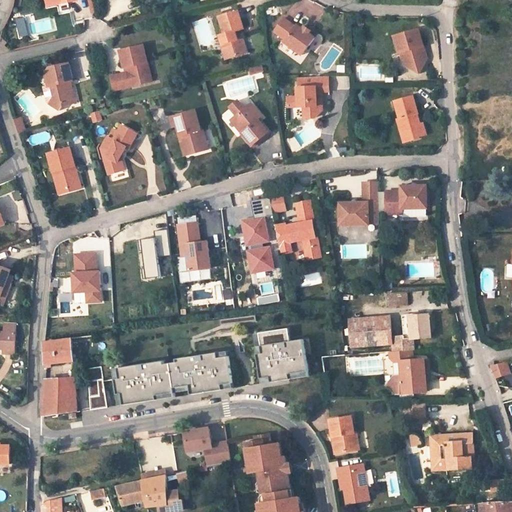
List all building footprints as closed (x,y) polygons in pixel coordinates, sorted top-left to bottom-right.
[(227,51),(233,49),(235,54),(245,52),(241,36),(235,37),(234,29),(241,27),(237,9),(218,14),(222,32),(218,34),(220,42),(225,41),(227,51)] [(295,27),(283,18),(274,31),(286,40),(284,42),(301,54),(314,37),(297,24),(295,27)] [(418,45),(422,43),(416,27),(392,35),(398,52),(400,54),(404,65),(418,72),(425,57),(423,53),(420,50),(418,45)] [(224,57),(235,54),(233,49),(227,51),(225,41),(220,42),(224,57)] [(142,61),(144,60),(140,43),(117,48),(121,66),(125,65),(126,69),(107,74),(110,88),(146,80),(142,61)] [(56,106),(64,99),(72,97),(69,84),(66,84),(66,80),(70,79),(66,61),(47,65),(42,71),(45,84),(48,84),(51,94),(45,101),(54,109),(56,106)] [(248,74),(260,70),(259,64),(246,68),(248,74)] [(317,92),(322,92),(330,92),(329,77),(299,78),(300,88),(299,88),(299,97),(299,107),(305,107),(305,118),(317,117),(323,111),(322,99),(317,99),(317,92)] [(401,130),(407,129),(411,141),(420,138),(420,137),(427,135),(424,124),(421,125),(418,115),(419,115),(414,96),(396,101),(401,118),(398,119),(401,130)] [(73,102),(72,97),(64,99),(56,106),(73,102)] [(289,108),(299,107),(299,97),(289,98),(289,108)] [(235,99),(227,105),(234,114),(242,108),(235,99)] [(243,129),(240,132),(250,145),(266,132),(256,119),(259,116),(248,103),(242,108),(234,114),(232,116),(243,129)] [(177,135),(182,133),(187,153),(205,148),(199,128),(198,129),(193,109),(172,114),(174,125),(177,135)] [(229,119),(240,132),(243,129),(232,116),(229,119)] [(25,131),(20,117),(14,119),(19,133),(25,131)] [(108,136),(104,145),(113,150),(109,157),(105,158),(108,168),(116,173),(125,170),(122,157),(127,148),(130,149),(139,133),(123,124),(119,131),(114,128),(110,136),(108,136)] [(405,142),(411,141),(407,129),(401,130),(405,142)] [(182,154),(187,153),(182,133),(177,135),(182,154)] [(109,157),(113,150),(104,145),(102,147),(105,158),(109,157)] [(74,173),(72,167),(76,166),(71,148),(48,154),(59,192),(71,188),(70,184),(81,182),(78,173),(74,173)] [(82,189),(81,182),(70,184),(71,188),(59,192),(60,195),(82,189)] [(369,225),(369,223),(369,215),(379,215),(379,182),(365,182),(365,202),(340,202),(341,225),(369,225)] [(428,208),(427,185),(402,186),(402,191),(387,191),(387,214),(403,213),(403,208),(427,208),(428,208)] [(287,209),(284,195),(271,197),(274,212),(287,209)] [(269,241),(265,217),(274,215),(274,212),(271,197),(252,201),(255,218),(243,221),(248,245),(251,244),(253,251),(249,251),(253,273),(275,268),(271,247),(265,248),(264,242),(269,241)] [(279,239),(280,246),(291,244),(291,242),(304,239),(308,259),(322,257),(318,236),(317,236),(314,221),(315,221),(311,200),(297,202),(301,223),(287,225),(289,237),(279,239)] [(403,208),(403,213),(403,217),(427,216),(427,208),(403,208)] [(182,256),(188,256),(190,271),(211,268),(208,241),(201,242),(198,222),(178,225),(182,256)] [(289,237),(287,225),(287,223),(277,225),(279,239),(289,237)] [(282,254),(292,252),(291,244),(280,246),(282,254)] [(101,271),(97,272),(96,254),(76,255),(77,273),(74,273),(75,292),(87,292),(88,303),(102,302),(101,271)] [(0,293),(1,292),(6,295),(11,286),(7,283),(11,277),(3,271),(2,273),(0,271),(0,293)] [(87,292),(75,292),(76,303),(88,303),(87,292)] [(414,338),(431,337),(429,315),(411,316),(410,315),(403,315),(405,336),(405,339),(414,338)] [(392,337),(390,317),(350,320),(352,347),(392,344),(393,344),(392,337)] [(0,335),(0,352),(1,353),(1,357),(13,358),(16,327),(4,326),(3,336),(0,335)] [(260,333),(263,353),(258,354),(261,375),(266,374),(267,383),(282,380),(282,378),(287,377),(287,380),(310,376),(304,339),(291,341),(289,328),(260,333)] [(393,344),(392,344),(393,352),(397,351),(413,350),(415,350),(414,338),(405,339),(405,336),(392,337),(393,344)] [(44,343),(43,365),(72,361),(70,339),(44,343)] [(413,350),(397,351),(397,360),(402,359),(402,361),(401,361),(402,375),(395,376),(390,382),(390,389),(396,394),(401,393),(401,398),(415,397),(414,392),(427,391),(425,359),(413,360),(413,350)] [(229,389),(227,378),(232,377),(229,356),(219,358),(218,353),(177,359),(177,362),(165,364),(165,361),(118,368),(120,379),(115,379),(118,395),(123,394),(124,405),(149,401),(148,399),(154,398),(154,400),(176,397),(175,393),(175,388),(190,385),(191,390),(192,395),(207,392),(206,389),(211,389),(211,392),(229,389)] [(505,370),(502,358),(495,360),(498,372),(505,370)] [(498,372),(495,360),(487,362),(491,374),(498,372)] [(42,382),(41,418),(77,413),(74,379),(42,382)] [(91,397),(92,410),(109,408),(104,379),(99,380),(101,395),(91,397)] [(425,415),(426,403),(411,403),(411,415),(425,415)] [(355,450),(353,433),(355,433),(353,418),(330,421),(333,436),(337,435),(338,441),(334,441),(336,454),(355,450)] [(188,452),(206,449),(207,456),(214,455),(216,465),(231,462),(228,442),(213,444),(210,428),(185,432),(188,452)] [(409,433),(411,447),(422,446),(420,432),(409,433)] [(467,468),(466,458),(469,457),(467,433),(424,437),(427,472),(467,468)] [(303,511),(300,511),(299,505),(291,506),(289,498),(293,497),(290,484),(289,480),(287,480),(285,472),(288,471),(287,467),(286,462),(283,463),(280,449),(272,451),(270,440),(255,442),(256,447),(245,449),(250,474),(255,473),(256,479),(258,479),(260,487),(263,501),(265,501),(267,509),(260,510),(260,511),(303,511)] [(0,463),(10,463),(8,443),(0,444),(0,463)] [(214,455),(207,456),(209,466),(216,465),(214,455)] [(343,476),(347,503),(347,504),(369,501),(364,464),(338,468),(340,477),(343,476)] [(293,480),(292,469),(287,467),(288,471),(285,472),(287,480),(289,480),(290,484),(293,480)] [(190,471),(177,474),(179,482),(192,479),(190,471)] [(141,483),(165,478),(164,472),(140,477),(141,483)] [(176,500),(174,491),(168,492),(165,478),(141,483),(146,509),(157,507),(157,511),(173,511),(183,510),(180,500),(176,500)] [(146,509),(141,483),(117,489),(122,509),(137,506),(138,511),(146,509)] [(91,489),(92,500),(105,499),(104,488),(91,489)] [(259,505),(260,510),(267,509),(265,501),(263,501),(259,505)] [(480,511),(511,511),(511,506),(511,501),(479,503),(480,511)] [(57,511),(57,502),(39,506),(38,511),(57,511)]
